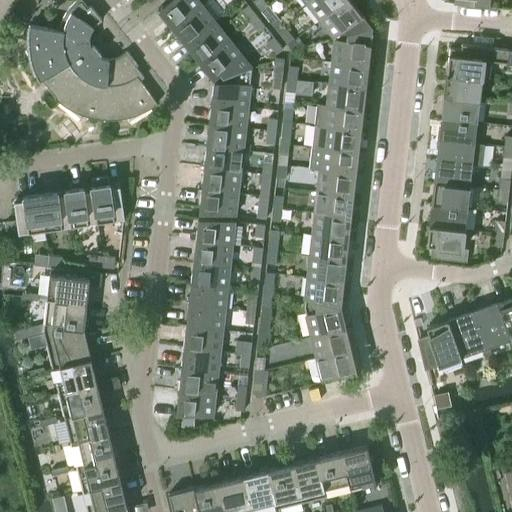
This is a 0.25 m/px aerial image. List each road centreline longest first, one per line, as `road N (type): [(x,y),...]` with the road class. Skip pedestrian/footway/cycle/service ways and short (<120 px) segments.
road 1 (residential): [(146,454),(139,421),(171,141)]
road 2 (residential): [(146,454),(400,392)]
road 3 (tertiary): [(388,271),(412,30)]
road 4 (residential): [(0,167),(171,141)]
road 5 (residential): [(171,141),(176,85),(107,0)]
road 6 (residential): [(388,271),(471,275),(511,261)]
road 7 (tertiary): [(400,392),(385,312),(388,271)]
road 8 (tertiary): [(429,511),(400,392)]
